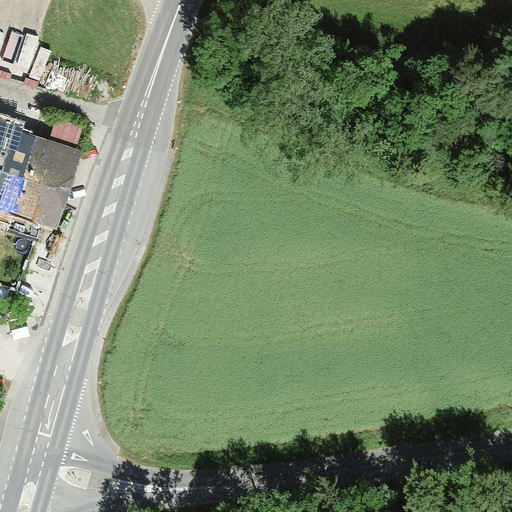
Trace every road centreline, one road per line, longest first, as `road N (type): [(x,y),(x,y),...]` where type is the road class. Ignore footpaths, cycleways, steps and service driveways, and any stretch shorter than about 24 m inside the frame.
road 1 (tertiary): [(36,461),(151,492),(511,435)]
road 2 (tertiary): [(36,461),(181,0)]
